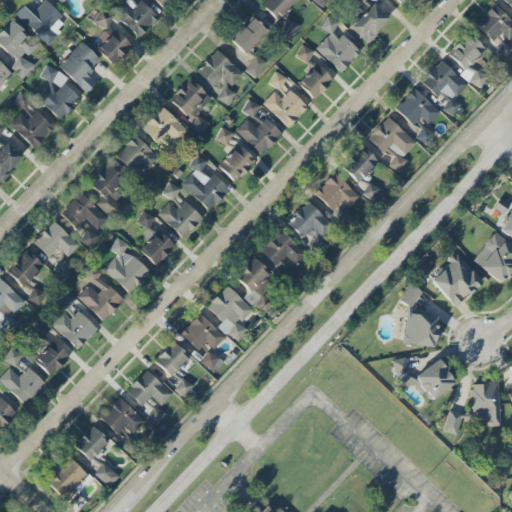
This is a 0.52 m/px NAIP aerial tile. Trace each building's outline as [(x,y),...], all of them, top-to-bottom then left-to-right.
[(140,1),(136,5),(130,0),(127,0),(114,15),(138,38),(158,18),(140,1)] [(153,0),(164,10),(173,0),(153,0)] [(296,0),(264,0),(260,5),(277,21),(296,0)] [(329,0),(312,0),(312,1),(324,8),(329,0)] [(14,15),(47,45),(67,24),(44,1),(31,15),(22,6),(14,15)] [(366,44),(389,20),(372,4),(349,28),(366,44)] [(507,41),(511,35),(511,21),(493,5),(474,26),(492,42),(499,33),(507,41)] [(111,19),(98,10),(91,22),(104,30),(111,19)] [(266,32),(251,17),(229,41),(245,55),(266,32)] [(340,73),(359,53),(342,36),(336,41),(329,34),(338,26),(328,17),(319,26),(328,35),(315,49),(340,73)] [(33,67),(23,59),(36,45),(10,21),(0,32),(0,47),(16,61),(9,68),(22,80),(33,67)] [(282,38),(292,41),(298,25),(288,21),(282,38)] [(111,65),(130,46),(115,31),(96,49),(111,65)] [(484,50),(468,34),(447,56),(464,71),(484,50)] [(100,61),(81,43),(58,67),(85,94),(95,83),(87,75),(100,61)] [(312,51),(301,46),(295,58),(307,63),(312,51)] [(196,72),(221,95),(241,74),(217,51),(196,72)] [(244,71),(255,79),(265,63),(254,56),(244,71)] [(419,84),(436,98),(439,95),(447,102),(441,109),(453,119),(462,108),(453,101),(466,85),(439,61),(419,84)] [(0,86),(11,74),(0,64),(0,86)] [(59,120),(79,98),(63,83),(66,80),(49,65),(39,75),(46,82),(33,97),(59,120)] [(332,81),(317,65),(297,84),(312,100),(332,81)] [(486,76),(474,70),(468,83),(480,89),(486,76)] [(268,84),(279,91),(286,79),(275,72),(268,84)] [(208,126),(196,114),(210,100),(189,79),(168,100),(193,125),(190,127),(199,136),(208,126)] [(216,101),(229,106),(234,93),(221,88),(216,101)] [(411,126),(419,118),(427,125),(438,113),(413,89),(394,110),(411,126)] [(281,99),(273,92),(262,104),(287,129),(307,108),(288,91),(281,99)] [(241,111),(252,118),(259,106),(247,100),(241,111)] [(141,129),(157,144),(166,134),(177,143),(187,132),(161,107),(141,129)] [(21,111),(8,125),(33,149),(53,128),(35,111),(29,118),(21,111)] [(396,173),(406,163),(401,158),(414,145),(387,117),(367,137),(391,161),(387,164),(396,173)] [(260,156),(281,134),(265,119),(256,129),(246,119),(235,131),(260,156)] [(414,138),(424,145),(432,133),(422,127),(414,138)] [(232,133),(220,128),(215,141),(227,146),(232,133)] [(115,155),(138,180),(158,161),(136,136),(115,155)] [(0,182),(22,158),(6,143),(0,148),(0,182)] [(235,183),(255,162),(237,145),(217,167),(235,183)] [(355,183),(377,163),(362,147),(340,167),(355,183)] [(206,164),(197,156),(188,166),(193,171),(180,185),(207,212),(228,190),(212,174),(207,179),(199,171),(206,164)] [(102,196),(95,206),(116,220),(125,208),(116,202),(121,195),(113,190),(122,177),(105,165),(89,187),(102,196)] [(337,217),(357,198),(334,173),(314,192),(337,217)] [(162,193),(172,201),(179,190),(169,183),(162,193)] [(361,195),(372,202),(379,190),(368,183),(361,195)] [(59,215),(75,229),(84,219),(97,231),(107,219),(79,193),(59,215)] [(498,231),(511,240),(511,198),(505,210),(510,213),(498,231)] [(202,219),(184,202),(176,210),(168,202),(156,215),(182,239),(202,219)] [(302,239),(307,233),(315,240),(330,225),(306,202),(286,223),(302,239)] [(134,223),(150,238),(139,251),(156,267),(173,247),(149,226),(154,220),(145,211),(134,223)] [(48,258),(58,248),(68,257),(78,246),(53,222),(32,243),(48,258)] [(79,242),(91,249),(98,237),(87,230),(79,242)] [(284,256),(294,265),(305,254),(279,230),(259,251),(275,266),(284,256)] [(511,269),(511,247),(495,232),(471,260),(499,285),(511,269)] [(116,256),(103,270),(128,294),(148,273),(124,250),(127,247),(118,239),(109,249),(116,256)] [(43,266),(26,250),(5,272),(22,288),(43,266)] [(451,307),(480,284),(458,255),(428,278),(451,307)] [(269,274),(252,258),(233,278),(249,293),(245,298),(261,314),(270,303),(261,295),(270,286),(263,279),(269,274)] [(69,263),(59,259),(56,269),(65,272),(69,263)] [(103,322),(123,300),(97,277),(100,274),(92,266),(83,276),(100,291),(97,294),(88,286),(76,298),(103,322)] [(0,328),(1,330),(25,303),(0,280),(0,328)] [(398,300),(410,309),(421,293),(409,285),(398,300)] [(251,310),(226,286),(205,308),(222,323),(218,327),(235,342),(246,331),(239,324),(251,310)] [(27,300),(38,306),(45,295),(33,289),(27,300)] [(73,300),(63,295),(58,304),(68,309),(73,300)] [(402,344),(432,348),(437,315),(407,311),(402,344)] [(51,325),(76,350),(96,330),(78,312),(70,320),(62,313),(51,325)] [(179,334),(197,351),(205,343),(212,349),(224,337),(198,314),(179,334)] [(34,362),(50,377),(68,358),(52,342),(34,362)] [(188,359),(173,342),(153,360),(168,377),(188,359)] [(21,354),(9,349),(4,362),(16,367),(21,354)] [(200,363),(210,371),(219,360),(208,352),(200,363)] [(390,362),(397,380),(411,375),(404,357),(390,362)] [(411,381),(429,403),(455,382),(437,361),(411,381)] [(0,383),(23,405),(44,383),(27,368),(18,378),(8,369),(0,377),(0,383)] [(171,394),(145,370),(124,394),(157,423),(163,417),(147,402),(151,399),(160,407),(171,394)] [(184,398),(192,386),(181,379),(174,391),(184,398)] [(498,382),(470,384),(472,420),(478,420),(478,428),(499,427),(498,382)] [(132,434),(143,422),(119,399),(99,419),(116,435),(124,427),(132,434)] [(0,429),(14,415),(0,400),(0,429)] [(455,436),(463,415),(448,410),(444,419),(442,418),(438,429),(455,436)] [(108,443),(92,426),(73,445),(88,461),(108,443)] [(86,474),(70,459),(47,484),(62,499),(86,474)] [(93,474),(108,488),(118,477),(102,464),(93,474)]
